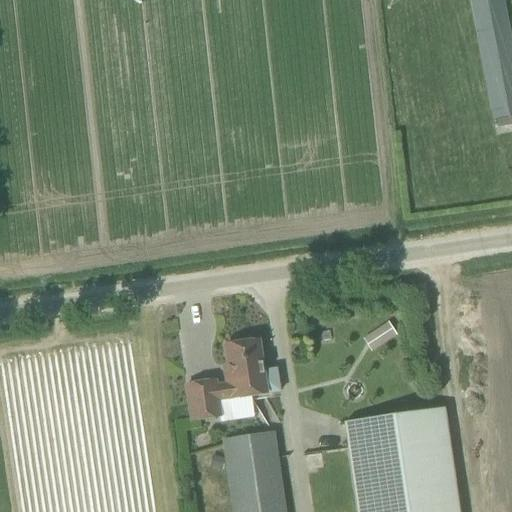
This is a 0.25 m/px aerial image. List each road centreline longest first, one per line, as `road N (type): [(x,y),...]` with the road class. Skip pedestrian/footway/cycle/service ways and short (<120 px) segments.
road 1 (unclassified): [(0,318),(511,245)]
road 2 (track): [(144,298),(172,511)]
